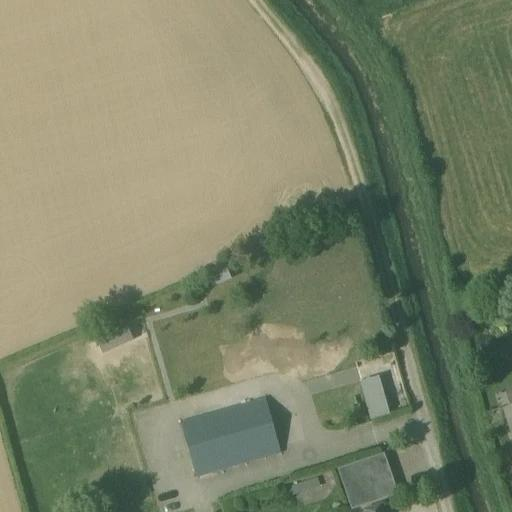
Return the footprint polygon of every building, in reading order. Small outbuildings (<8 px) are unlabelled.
[(107,357),(138,343),(130,324),(98,338),(107,357)] [(371,421),(392,417),(385,376),(363,380),(371,421)] [(186,423),(201,479),(259,463),(257,457),(277,452),(263,402),(186,423)] [(511,407),(502,411),(511,439),(511,407)] [(384,458),(343,472),(355,509),(397,496),(384,458)] [(317,472),(285,479),(288,495),(320,488),(317,472)]
